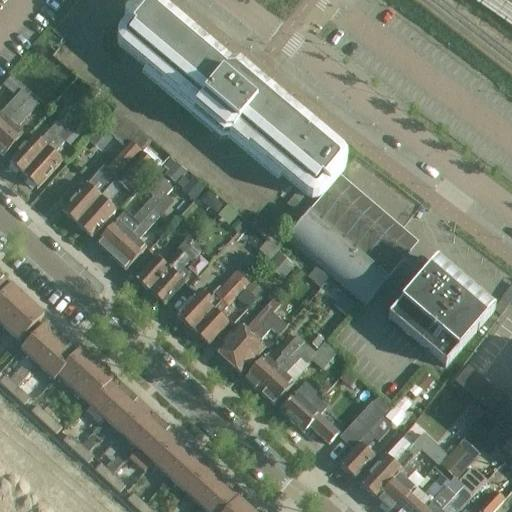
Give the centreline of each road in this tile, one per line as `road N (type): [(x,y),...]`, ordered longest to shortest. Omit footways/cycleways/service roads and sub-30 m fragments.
road 1 (residential): [(326,511),(275,477),(121,338),(0,217)]
road 2 (residential): [(235,0),(511,210)]
